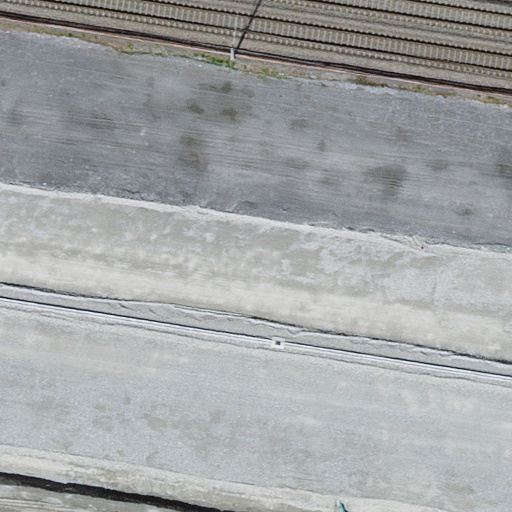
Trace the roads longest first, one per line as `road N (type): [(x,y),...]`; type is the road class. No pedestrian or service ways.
road 1 (motorway): [(0,370),(511,451)]
road 2 (motorway): [(511,295),(0,218)]
